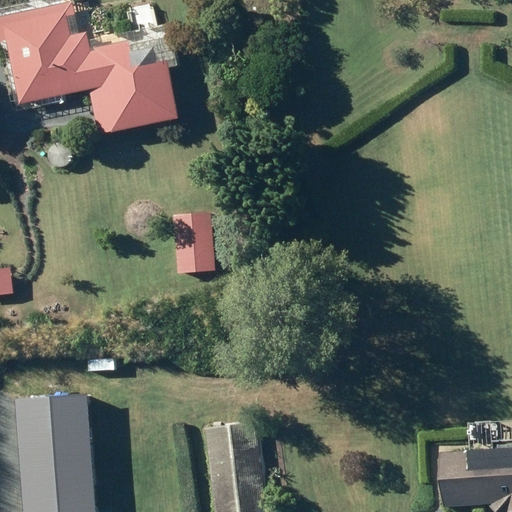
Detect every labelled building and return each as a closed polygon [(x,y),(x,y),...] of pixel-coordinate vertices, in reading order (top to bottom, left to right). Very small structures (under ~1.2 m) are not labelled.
[(40,106),(67,101),(65,95),(93,90),(102,134),(183,118),(173,67),(182,65),(174,25),(123,35),(125,42),(94,49),(91,33),(83,34),(77,3),(0,18),(0,31),(2,41),(12,39),(24,103),(39,100),(40,106)] [(214,213),(178,216),(182,273),(218,271),(214,213)] [(15,269),(0,270),(0,297),(16,296),(15,269)] [(268,511),(259,423),(208,428),(217,511),(268,511)] [(511,511),(511,449),(444,453),(447,507),(495,504),(504,511),(511,511)]
